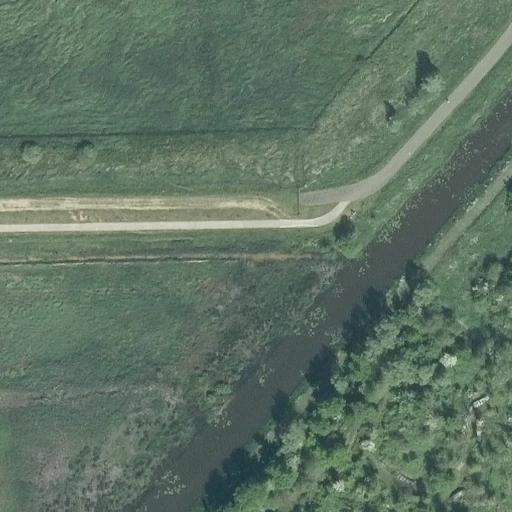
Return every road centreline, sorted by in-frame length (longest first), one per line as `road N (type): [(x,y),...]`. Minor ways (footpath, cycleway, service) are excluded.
road 1 (track): [(0,207),(354,192)]
road 2 (unclassified): [(354,192),(383,176),(511,31)]
